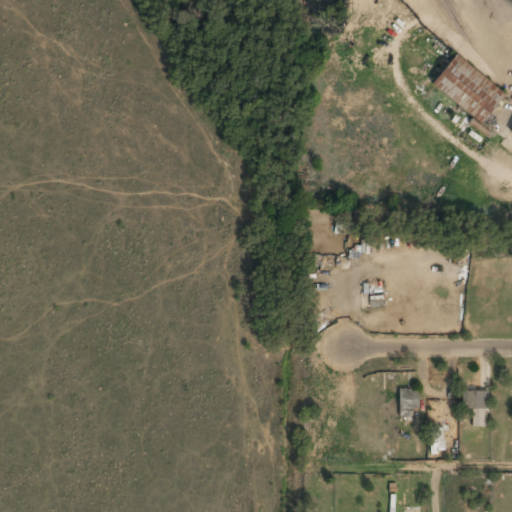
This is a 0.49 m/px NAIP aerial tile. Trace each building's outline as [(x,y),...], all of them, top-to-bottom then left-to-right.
[(481,124),(506,93),(456,53),(431,84),(481,124)] [(511,136),(503,149),(511,155),(511,136)] [(418,409),(418,390),(399,390),(399,417),(409,417),(409,409),(418,409)] [(461,393),(461,411),(471,411),(471,428),(485,428),(485,393),(461,393)] [(429,455),(444,454),(443,424),(429,424),(429,455)]
